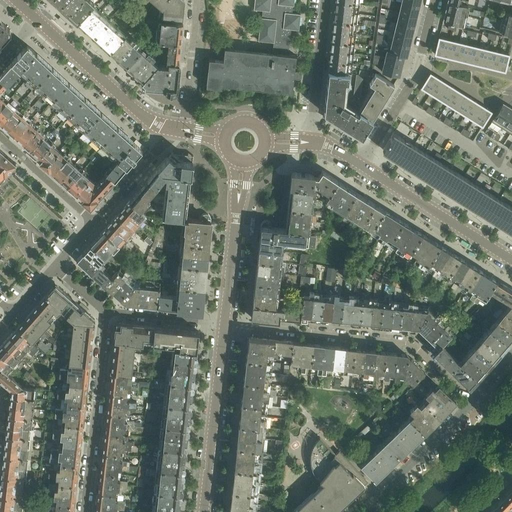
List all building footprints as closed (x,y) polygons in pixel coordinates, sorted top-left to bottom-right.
[(67,0),(60,7),(69,15),(82,0),(67,0)] [(94,4),(89,0),(82,0),(69,15),(77,22),(93,5),(94,4)] [(151,0),(162,10),(163,10),(163,17),(183,19),(185,0),(184,0),(151,0)] [(276,90),(292,92),(293,79),(299,79),(300,71),(294,71),(296,56),(288,55),(289,48),(291,29),(299,30),(300,14),(292,13),(293,6),(294,6),(294,0),(254,0),(254,9),(262,10),(262,17),(260,17),(258,41),(273,42),(272,54),(269,54),(270,53),(269,53),(261,52),(260,52),(252,52),(252,51),(251,51),(243,50),(242,50),(235,50),(235,49),(225,48),(223,61),(209,59),(206,86),(222,88),(222,84),(223,85),(223,84),(239,86),(238,86),(241,86),(256,88),(258,88),(273,89),(273,90),(276,90)] [(335,12),(358,14),(359,4),(336,2),(335,12)] [(417,17),(419,7),(401,2),(399,12),(417,17)] [(447,2),(445,11),(468,17),(470,8),(458,5),(447,2)] [(83,28),(84,30),(101,12),(93,5),(77,22),(83,28)] [(443,21),(461,26),(461,25),(465,26),(468,17),(445,11),(443,21)] [(86,31),(93,37),(109,20),(101,12),(84,30),(86,32),(86,31)] [(335,12),(334,22),(357,24),(358,14),(335,12)] [(399,12),(397,22),(415,27),(417,17),(399,12)] [(511,15),(504,13),(502,23),(511,25),(511,15)] [(99,43),(101,45),(117,27),(109,20),(93,37),(99,43)] [(156,31),(181,34),(182,23),(183,23),(161,21),(160,27),(156,27),(156,31)] [(357,24),(334,22),(333,32),(355,34),(357,24)] [(415,27),(397,22),(394,32),(412,37),(415,27)] [(501,33),(511,35),(511,25),(502,23),(499,32),(501,33)] [(0,44),(10,33),(10,29),(6,25),(0,31),(0,44)] [(117,27),(101,45),(102,46),(103,46),(109,52),(124,35),(125,35),(117,27)] [(158,42),(164,42),(180,44),(181,34),(156,31),(155,35),(159,36),(158,42)] [(355,34),(333,32),(332,42),(354,44),(355,34)] [(412,37),(394,32),(392,42),(410,46),(412,37)] [(124,35),(109,52),(116,58),(115,58),(117,60),(135,40),(132,37),(129,40),(124,35)] [(435,54),(445,57),(449,40),(439,37),(435,54)] [(135,40),(117,60),(118,61),(119,61),(125,67),(141,50),(136,46),(138,43),(135,40)] [(445,57),(455,59),(459,42),(449,40),(445,57)] [(168,62),(178,64),(180,44),(164,42),(164,47),(168,47),(166,63),(168,63),(168,62)] [(330,52),(353,54),(354,44),(332,42),(330,52)] [(390,52),(387,51),(407,56),(410,46),(392,42),(390,52)] [(455,59),(465,61),(469,45),(459,42),(455,59)] [(0,78),(7,86),(11,82),(18,88),(25,79),(19,73),(36,53),(27,45),(11,63),(0,75),(0,78)] [(465,61),(475,64),(479,47),(469,45),(465,61)] [(475,64),(485,66),(489,49),(479,47),(475,64)] [(485,66),(495,69),(499,52),(489,49),(485,66)] [(145,55),(141,50),(125,67),(132,73),(133,74),(152,55),(148,52),(145,55)] [(384,61),(402,66),(404,56),(407,57),(407,56),(387,51),(384,61)] [(353,54),(330,52),(329,62),(352,64),(353,54)] [(495,69),(505,71),(509,54),(499,52),(495,69)] [(19,73),(25,79),(34,87),(52,68),(36,53),(19,73)] [(155,58),(152,55),(133,74),(135,76),(142,82),(158,65),(152,61),(155,58)] [(402,66),(384,61),(382,72),(400,76),(402,66)] [(168,62),(168,63),(168,67),(165,89),(165,92),(175,93),(178,64),(168,62)] [(329,62),(328,71),(349,73),(351,73),(352,69),(352,64),(329,62)] [(168,67),(158,65),(142,82),(144,84),(144,86),(144,87),(165,89),(168,67)] [(361,75),(362,75),(368,76),(369,66),(364,65),(362,65),(361,75)] [(34,87),(51,102),(69,83),(52,68),(34,87)] [(349,73),(328,71),(324,113),(362,137),(394,85),(379,76),(376,74),(369,84),(374,87),(358,113),(343,104),(345,82),(348,82),(349,73)] [(439,79),(430,73),(421,88),(430,93),(439,79)] [(448,84),(439,79),(430,93),(439,99),(448,84)] [(85,98),(69,83),(51,102),(68,117),(85,98)] [(457,89),(448,84),(439,99),(447,104),(457,89)] [(465,95),(457,89),(447,104),(456,110),(465,95)] [(474,100),(465,95),(456,110),(465,115),(474,100)] [(68,117),(84,132),(101,112),(85,98),(68,117)] [(483,106),(474,100),(465,115),(473,120),(483,106)] [(0,109),(0,124),(13,109),(6,103),(0,109)] [(511,108),(503,103),(491,122),(501,128),(511,109),(511,108)] [(492,111),(483,106),(473,120),(482,126),(492,111)] [(0,124),(8,131),(21,116),(13,109),(0,124)] [(511,109),(501,128),(510,133),(511,130),(511,109)] [(117,127),(101,112),(84,132),(100,147),(117,127)] [(8,131),(15,138),(28,123),(21,116),(8,131)] [(15,138),(23,145),(36,130),(28,123),(15,138)] [(117,127),(100,147),(116,161),(134,142),(117,127)] [(36,130),(23,145),(30,151),(42,137),(43,136),(36,130)] [(420,149),(393,132),(382,150),(409,166),(420,149)] [(30,151),(39,158),(51,145),(42,137),(30,151)] [(106,173),(106,174),(114,181),(142,150),(134,142),(116,161),(106,173)] [(51,145),(39,158),(41,160),(39,163),(45,168),(59,152),(51,145)] [(0,177),(3,174),(5,176),(16,163),(0,149),(0,177)] [(409,166),(436,183),(447,166),(420,149),(409,166)] [(66,159),(59,152),(45,168),(52,174),(66,159)] [(162,217),(183,219),(183,218),(186,218),(192,162),(181,160),(172,152),(167,158),(157,169),(147,180),(156,187),(164,178),(166,178),(162,217)] [(52,174),(59,181),(74,165),(66,159),(52,174)] [(59,181),(67,188),(81,172),(74,165),(59,181)] [(447,166),(436,183),(463,200),(473,183),(447,166)] [(318,186),(330,193),(338,180),(322,170),(321,171),(321,173),(320,172),(319,172),(318,172),(316,172),(315,172),(315,173),(314,174),(314,175),(312,175),(292,172),(290,186),(312,188),(312,185),(318,186)] [(81,172),(67,188),(74,194),(88,179),(81,172)] [(106,174),(98,183),(106,190),(114,181),(106,174)] [(88,179),(74,194),(82,201),(96,185),(88,179)] [(145,183),(138,191),(147,198),(148,196),(149,197),(151,194),(153,191),(156,187),(147,180),(146,181),(145,183)] [(331,204),(334,207),(347,186),(338,180),(330,193),(326,199),(332,203),(331,204)] [(96,185),(82,201),(90,208),(106,190),(98,183),(96,185)] [(463,200),(489,217),(500,199),(473,183),(463,200)] [(288,208),(312,210),(313,196),(311,195),(312,188),(290,186),(288,208)] [(347,186),(334,207),(344,213),(357,192),(347,186)] [(130,201),(139,209),(148,199),(147,198),(138,191),(130,201)] [(366,198),(357,192),(344,213),(353,218),(366,198)] [(353,218),(362,224),(375,204),(366,198),(353,218)] [(489,217),(511,230),(511,206),(500,199),(489,217)] [(123,208),(139,222),(145,215),(139,209),(130,201),(126,205),(125,204),(123,208)] [(385,210),(375,204),(362,224),(372,230),(385,210)] [(116,216),(132,230),(139,222),(123,208),(119,211),(120,211),(116,216)] [(286,229),(309,232),(312,210),(288,208),(286,229)] [(394,216),(385,210),(372,230),(370,232),(380,238),(394,216)] [(183,219),(182,231),(185,231),(209,234),(211,221),(211,220),(211,219),(211,218),(210,217),(210,216),(209,215),(208,215),(207,214),(206,214),(205,214),(204,214),(203,214),(203,215),(202,215),(201,216),(200,217),(200,218),(200,220),(186,218),(183,218),(183,219)] [(132,230),(116,216),(113,220),(112,220),(109,223),(126,237),(132,230)] [(403,221),(394,216),(380,238),(389,244),(403,221)] [(258,249),(282,252),(283,244),(314,247),(316,235),(309,235),(309,232),(286,229),(277,228),(274,227),(274,228),(272,228),(272,226),(272,225),(271,224),(271,223),(270,222),(269,221),(268,221),(267,221),(266,221),(265,221),(264,221),(263,221),(262,222),(262,223),(261,224),(261,225),(261,226),(258,249)] [(403,221),(389,244),(399,250),(413,227),(403,221)] [(107,226),(103,231),(119,245),(126,237),(109,223),(106,226),(107,226)] [(399,250),(408,256),(422,233),(413,227),(399,250)] [(103,231),(96,238),(115,255),(118,252),(115,249),(119,245),(103,231)] [(209,234),(185,231),(183,242),(208,245),(209,234)] [(408,256),(418,262),(432,239),(422,233),(408,256)] [(89,245),(106,260),(109,256),(113,258),(115,255),(96,238),(93,241),(89,245)] [(432,239),(418,262),(426,267),(441,245),(432,239)] [(183,242),(182,253),(207,256),(208,245),(183,242)] [(106,260),(89,245),(86,250),(86,249),(83,253),(98,266),(102,270),(105,267),(102,264),(106,260)] [(441,245),(426,267),(426,268),(435,274),(450,251),(441,245)] [(258,249),(257,260),(281,262),(282,252),(258,249)] [(435,274),(444,280),(459,257),(450,251),(435,274)] [(98,266),(83,253),(81,254),(82,254),(76,260),(91,274),(98,266)] [(181,264),(206,267),(207,256),(182,253),(181,264)] [(147,257),(144,265),(151,266),(152,266),(152,262),(149,262),(151,258),(147,257)] [(468,262),(459,257),(444,280),(454,285),(468,262)] [(281,262),(257,260),(256,271),(280,273),(281,262)] [(468,262),(454,285),(463,291),(477,268),(468,262)] [(180,275),(205,278),(206,267),(181,264),(180,275)] [(91,274),(105,286),(112,278),(102,270),(98,266),(91,274)] [(328,267),(327,280),(336,280),(336,267),(328,267)] [(477,268),(463,291),(472,297),(487,274),(477,268)] [(109,290),(112,293),(129,273),(126,270),(123,273),(119,270),(112,278),(105,286),(109,290)] [(255,282),(278,284),(280,273),(256,271),(255,282)] [(129,273),(112,293),(115,296),(116,295),(119,298),(134,282),(130,279),(133,276),(129,273)] [(490,290),(496,280),(487,274),(472,297),(481,303),(484,300),(490,290)] [(180,275),(179,286),(204,288),(205,278),(180,275)] [(143,305),(147,306),(150,280),(145,280),(145,283),(139,283),(137,304),(143,305)] [(152,306),(157,306),(159,294),(159,285),(154,284),(154,281),(150,280),(147,306),(152,306)] [(511,303),(511,289),(496,280),(490,290),(511,303)] [(134,283),(134,282),(119,298),(120,299),(120,300),(121,301),(125,303),(137,304),(139,283),(134,283)] [(254,293),(277,295),(278,284),(255,282),(254,293)] [(59,313),(72,324),(94,327),(95,319),(86,311),(75,301),(74,301),(71,298),(58,286),(57,286),(55,284),(53,287),(49,292),(48,292),(43,298),(59,313)] [(178,297),(202,300),(204,288),(179,286),(178,296),(178,297)] [(252,304),(276,306),(277,295),(254,293),(252,304)] [(311,317),(314,293),(310,293),(309,296),(304,295),(302,309),(300,322),(307,323),(308,317),(311,317)] [(311,317),(321,318),(323,298),(318,297),(318,294),(314,293),(311,317)] [(177,309),(178,297),(178,296),(159,294),(157,306),(173,308),(173,309),(178,309),(177,309)] [(323,298),(321,318),(330,319),(333,295),(329,295),(329,298),(323,298)] [(330,319),(340,320),(343,300),(338,299),(338,296),(333,295),(330,319)] [(202,300),(178,297),(177,309),(178,309),(201,311),(202,300)] [(340,320),(351,321),(353,297),(349,297),(349,300),(343,300),(340,320)] [(351,321),(361,323),(363,302),(358,301),(358,298),(353,297),(351,321)] [(59,313),(43,298),(31,312),(47,326),(59,313)] [(363,302),(361,323),(370,324),(373,299),(369,299),(369,302),(363,302)] [(370,324),(380,325),(382,304),(377,303),(378,300),(373,299),(370,324)] [(382,304),(380,325),(390,326),(392,301),(389,301),(388,304),(384,304),(382,304)] [(390,326),(399,327),(402,305),(397,305),(397,301),(392,301),(390,326)] [(402,305),(399,327),(409,328),(412,303),(408,303),(408,306),(402,305)] [(417,304),(412,303),(409,328),(417,329),(428,308),(417,307),(417,304)] [(276,306),(252,304),(251,317),(300,322),(302,309),(276,306)] [(469,319),(472,322),(477,317),(478,318),(485,310),(481,306),(469,319)] [(417,329),(423,334),(441,316),(437,313),(435,315),(428,308),(417,329)] [(497,319),(511,331),(511,316),(505,310),(497,319)] [(16,328),(32,343),(47,326),(31,312),(16,328)] [(423,334),(430,341),(445,326),(446,325),(442,322),(444,319),(441,316),(423,334)] [(490,328),(508,343),(511,338),(511,331),(497,319),(490,328)] [(136,334),(135,341),(143,341),(143,336),(153,337),(152,342),(153,342),(155,326),(116,322),(115,332),(136,334)] [(429,348),(433,352),(447,338),(453,332),(449,329),(451,326),(448,323),(446,325),(445,326),(430,341),(433,344),(429,348)] [(70,339),(92,341),(94,327),(72,324),(70,339)] [(180,343),(179,349),(196,351),(199,331),(181,329),(177,328),(177,329),(155,326),(153,342),(173,345),(173,343),(176,343),(180,343)] [(16,328),(9,336),(26,351),(32,343),(16,328)] [(482,337),(500,352),(508,343),(490,328),(482,337)] [(136,334),(115,332),(113,353),(133,355),(135,341),(136,334)] [(3,343),(19,358),(26,351),(9,336),(3,343)] [(247,359),(270,362),(271,355),(273,355),(273,351),(272,351),(274,339),(251,337),(251,338),(249,339),(248,339),(248,346),(247,350),(248,350),(247,359)] [(482,337),(474,346),(493,361),(500,352),(482,337)] [(447,338),(433,352),(468,385),(471,385),(477,379),(458,363),(459,362),(441,345),(447,338)] [(69,354),(90,357),(92,341),(70,339),(69,354)] [(272,351),(273,351),(291,353),(292,341),(274,339),(272,351)] [(303,343),(292,341),(291,353),(290,364),(296,364),(296,370),(300,370),(303,343)] [(0,346),(0,354),(12,365),(19,358),(3,343),(0,346)] [(311,366),(313,344),(303,343),(300,370),(304,371),(305,366),(311,366)] [(317,372),(321,372),(324,345),(313,344),(311,366),(317,367),(317,372)] [(324,345),(321,372),(331,373),(332,369),(332,366),(334,346),(324,345)] [(337,371),(342,371),(345,347),(334,346),(332,366),(332,369),(337,370),(337,371)] [(467,354),(485,370),(493,361),(474,346),(467,354)] [(345,347),(342,371),(346,372),(347,368),(353,369),(355,349),(345,347)] [(196,351),(179,349),(173,348),(171,359),(195,362),(196,355),(196,356),(197,351),(196,351)] [(366,350),(355,349),(353,369),(358,369),(358,373),(363,374),(366,350)] [(376,351),(366,350),(363,374),(367,374),(367,373),(373,374),(376,351)] [(377,375),(384,376),(384,372),(386,352),(376,351),(373,374),(373,375),(377,375)] [(384,372),(384,376),(388,376),(388,372),(395,373),(397,353),(386,352),(384,372)] [(111,372),(131,375),(132,369),(136,370),(137,361),(133,360),(133,355),(113,353),(111,372)] [(397,353),(395,373),(394,377),(397,377),(398,374),(405,374),(406,362),(410,358),(406,354),(397,353)] [(0,367),(6,373),(12,365),(0,354),(0,367)] [(69,354),(68,364),(89,366),(90,357),(69,354)] [(460,363),(459,362),(458,363),(477,379),(485,370),(467,354),(460,363)] [(406,362),(405,374),(410,380),(405,384),(408,387),(412,383),(424,371),(410,358),(406,362)] [(195,362),(171,359),(170,370),(194,373),(195,369),(195,368),(195,362)] [(245,374),(244,381),(268,384),(268,377),(271,377),(272,368),(269,368),(270,362),(247,359),(246,366),(245,366),(244,374),(245,374)] [(60,369),(60,373),(89,376),(90,374),(89,374),(89,372),(89,366),(68,364),(68,366),(68,370),(60,369)] [(168,381),(193,383),(193,377),(194,377),(194,373),(170,370),(169,370),(168,381)] [(109,380),(108,382),(137,386),(138,381),(130,380),(131,375),(111,372),(110,379),(110,378),(110,380),(109,380)] [(427,383),(432,377),(425,372),(420,377),(427,383)] [(6,373),(0,379),(0,380),(8,388),(9,389),(12,386),(22,387),(6,373)] [(89,376),(60,373),(59,378),(67,378),(66,384),(87,386),(88,380),(88,379),(89,379),(89,376)] [(167,391),(192,394),(193,391),(192,391),(193,383),(168,381),(167,391)] [(242,396),(241,403),(265,406),(266,399),(275,400),(276,390),(269,389),(269,390),(267,390),(268,384),(244,381),(243,388),(242,396)] [(108,392),(129,395),(129,389),(137,390),(137,386),(108,382),(108,385),(109,385),(109,387),(108,392)] [(361,390),(371,391),(372,389),(372,384),(362,383),(361,388),(361,390)] [(57,393),(87,396),(87,394),(87,393),(87,392),(86,392),(87,386),(66,384),(66,390),(58,389),(57,393)] [(428,391),(448,410),(456,402),(439,385),(433,390),(432,388),(428,391)] [(11,391),(11,396),(32,398),(33,388),(22,387),(12,386),(9,389),(11,391)] [(167,391),(165,403),(190,406),(191,399),(192,399),(192,394),(167,391)] [(448,410),(428,391),(425,395),(429,399),(425,403),(440,418),(448,410)] [(129,395),(108,392),(108,398),(107,398),(107,400),(106,400),(106,402),(135,406),(136,401),(128,401),(129,395)] [(64,404),(85,406),(85,400),(86,400),(86,398),(87,399),(87,396),(57,393),(57,398),(65,399),(64,404)] [(9,406),(31,408),(32,398),(11,396),(10,402),(9,406)] [(135,406),(106,402),(106,405),(107,405),(107,407),(106,412),(126,414),(127,409),(135,410),(135,406)] [(165,403),(164,413),(190,416),(190,412),(190,406),(165,403)] [(240,418),(239,425),(263,427),(263,421),(266,421),(267,412),(265,412),(265,406),(241,403),(241,409),(240,409),(240,418)] [(413,408),(432,426),(440,418),(425,403),(420,408),(416,405),(413,408)] [(55,413),(85,416),(85,413),(84,413),(85,412),(84,411),(85,406),(64,404),(64,410),(56,409),(55,413)] [(9,410),(8,416),(30,418),(31,408),(9,406),(9,410)] [(414,415),(409,419),(424,434),(432,426),(413,408),(410,411),(414,415)] [(104,422),(133,425),(134,421),(129,421),(130,415),(126,415),(126,414),(106,412),(106,418),(105,418),(105,420),(104,420),(104,422)] [(62,424),(83,426),(84,420),(84,418),(85,418),(85,416),(55,413),(55,417),(63,418),(62,424)] [(164,413),(163,424),(188,428),(189,421),(190,416),(164,413)] [(7,421),(7,426),(28,428),(30,418),(8,416),(8,421),(7,421)] [(424,434),(409,419),(408,418),(384,442),(400,457),(399,455),(422,433),(423,435),(424,434)] [(104,432),(124,434),(125,429),(132,430),(133,425),(104,422),(104,425),(105,425),(104,427),(105,427),(104,432)] [(53,433),(83,436),(83,433),(82,433),(82,431),(83,426),(62,424),(61,429),(53,428),(53,433)] [(162,435),(187,438),(188,434),(187,434),(188,428),(163,424),(162,435)] [(238,436),(261,438),(263,427),(239,425),(239,431),(238,431),(238,436)] [(6,436),(27,438),(28,428),(7,426),(6,430),(7,430),(6,436)] [(102,439),(102,442),(131,445),(131,441),(127,441),(128,435),(124,435),(124,434),(104,432),(103,438),(103,440),(102,439)] [(60,438),(60,443),(80,445),(81,440),(82,438),(83,436),(53,433),(52,437),(60,438)] [(161,446),(186,449),(186,443),(187,443),(187,438),(162,435),(161,446)] [(5,446),(26,448),(27,438),(6,436),(5,441),(5,446)] [(261,438),(238,436),(238,440),(237,447),(260,450),(261,438)] [(335,511),(365,485),(364,484),(366,481),(367,482),(368,482),(339,451),(336,454),(320,437),(319,438),(320,438),(315,443),(314,444),(313,447),(312,449),(311,451),(310,453),(310,456),(310,458),(310,461),(310,463),(311,466),(311,468),(312,470),(313,472),(314,474),(315,476),(317,477),(317,476),(321,480),(320,480),(323,483),(292,511),(335,511)] [(131,445),(102,442),(101,445),(102,445),(102,446),(103,447),(102,452),(122,454),(123,449),(130,450),(131,445)] [(400,457),(384,442),(360,465),(372,478),(375,481),(376,480),(375,479),(398,457),(399,458),(400,457)] [(51,448),(51,452),(81,455),(81,453),(80,453),(80,451),(80,445),(60,443),(59,449),(51,448)] [(26,448),(5,446),(4,450),(5,450),(4,456),(25,458),(26,448)] [(159,457),(185,460),(186,456),(185,456),(186,449),(161,446),(159,457)] [(237,447),(236,458),(259,461),(260,450),(237,447)] [(58,458),(58,463),(78,465),(79,460),(79,458),(80,458),(81,455),(51,452),(50,457),(58,458)] [(100,462),(129,465),(129,461),(121,460),(122,454),(102,452),(101,458),(101,459),(100,459),(100,462)] [(3,465),(24,468),(25,458),(4,456),(3,465)] [(159,457),(158,468),(183,471),(184,465),(185,460),(159,457)] [(259,461),(236,458),(235,469),(258,471),(259,461)] [(100,472),(120,474),(120,469),(128,470),(136,471),(137,467),(129,466),(129,465),(100,462),(99,465),(100,465),(100,467),(100,472)] [(48,472),(78,475),(79,473),(78,473),(78,471),(78,465),(58,463),(57,469),(49,468),(48,472)] [(2,475),(23,478),(24,468),(3,465),(2,475)] [(157,479),(182,482),(183,478),(182,478),(183,471),(158,468),(157,479)] [(233,480),(256,483),(258,471),(235,469),(233,480)] [(56,478),(55,483),(76,485),(77,480),(77,478),(78,478),(78,475),(48,472),(48,477),(56,478)] [(97,482),(126,485),(127,481),(125,481),(125,477),(122,477),(122,481),(119,480),(120,474),(100,472),(99,478),(98,479),(97,482)] [(1,485),(22,488),(23,478),(2,475),(1,485)] [(157,479),(156,490),(181,493),(182,486),(182,487),(182,482),(157,479)] [(232,490),(255,493),(256,483),(233,480),(232,490)] [(97,492),(117,494),(118,489),(126,490),(126,485),(97,482),(97,484),(98,485),(98,486),(97,492)] [(47,488),(46,492),(76,495),(76,493),(76,491),(75,491),(76,485),(55,483),(54,489),(47,488)] [(0,490),(0,495),(21,498),(22,488),(1,485),(0,490)] [(181,493),(156,490),(154,501),(180,504),(181,500),(180,500),(181,493)] [(255,493),(232,490),(231,502),(254,504),(255,493)] [(54,498),(53,503),(74,505),(74,499),(75,500),(75,498),(76,498),(76,495),(46,492),(46,497),(54,498)] [(95,499),(95,502),(124,505),(125,501),(121,500),(121,495),(117,494),(97,492),(97,497),(96,497),(96,499),(95,499)] [(0,505),(19,508),(21,498),(0,495),(0,505)] [(511,511),(511,502),(505,495),(501,498),(502,498),(497,503),(506,511),(511,511)] [(153,511),(154,511),(178,511),(179,508),(180,504),(154,501),(153,511)] [(96,506),(95,511),(115,511),(116,509),(124,510),(124,505),(95,502),(95,504),(96,504),(95,506),(96,506)] [(229,511),(253,511),(254,504),(231,502),(229,511)] [(44,511),(73,511),(74,511),(73,511),(74,505),(53,503),(52,509),(44,508),(44,511)] [(490,511),(506,511),(497,503),(494,506),(490,511)]
